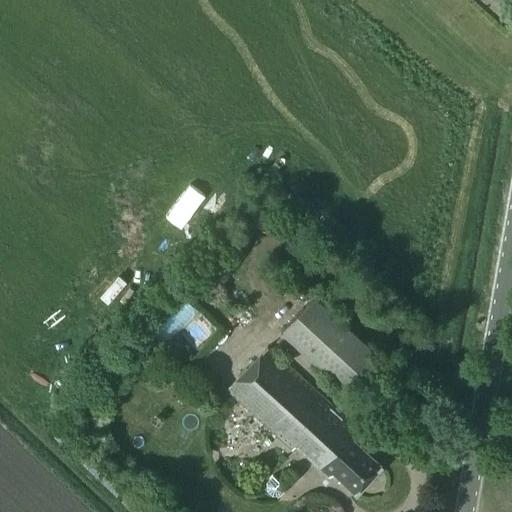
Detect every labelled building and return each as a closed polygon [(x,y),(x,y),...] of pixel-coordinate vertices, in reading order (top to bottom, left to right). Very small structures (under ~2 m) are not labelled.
[(181,294),(148,330),(165,346),(198,310),(181,294)] [(315,295),(280,331),(340,387),(374,351),(315,295)] [(160,317),(167,310),(161,304),(154,311),(160,317)] [(333,472),(356,493),(382,465),(353,439),(360,431),(268,346),(227,388),(293,449),(295,447),(314,464),(315,463),(330,476),(333,472)] [(365,369),(360,375),(365,380),(370,374),(365,369)] [(273,475),(266,482),(267,489),(273,495),(280,495),(287,488),(273,475)]
